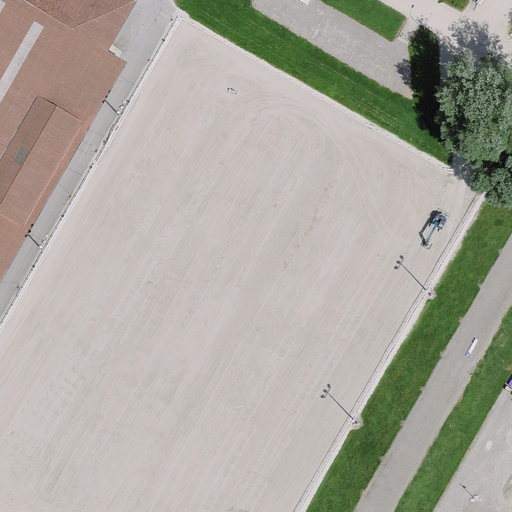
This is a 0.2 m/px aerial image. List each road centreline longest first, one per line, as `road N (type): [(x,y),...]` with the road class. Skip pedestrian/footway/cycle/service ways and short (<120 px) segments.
road 1 (unknown): [(151,0),(0,288)]
road 2 (track): [(451,28),(459,172)]
